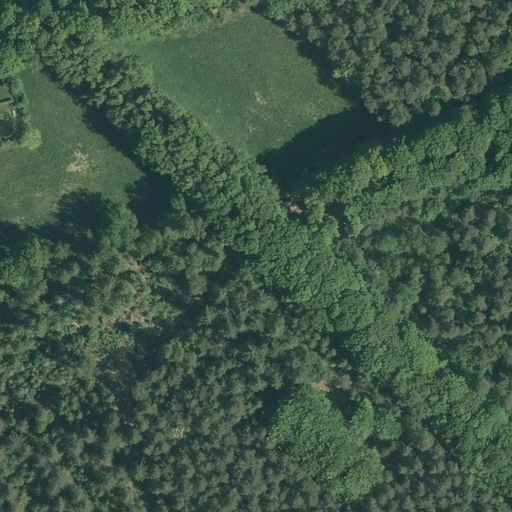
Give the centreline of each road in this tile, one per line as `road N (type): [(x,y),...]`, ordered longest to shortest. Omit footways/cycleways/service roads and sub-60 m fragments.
road 1 (track): [(511,469),(259,222)]
road 2 (track): [(259,222),(138,371),(131,435),(152,511)]
road 3 (track): [(259,222),(40,18)]
